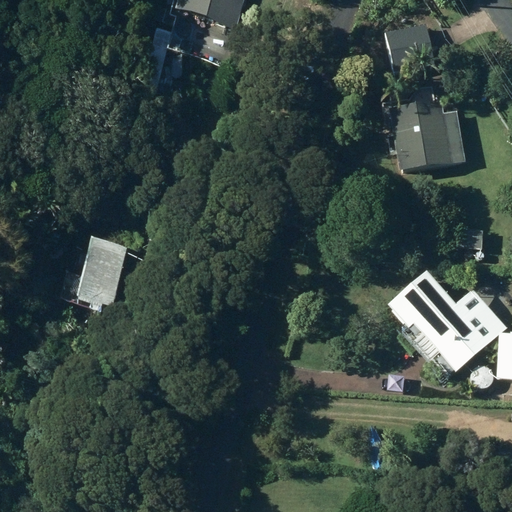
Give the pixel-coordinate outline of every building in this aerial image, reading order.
[(182,0),(177,24),(238,39),(246,0),(182,0)] [(428,28),(386,37),(394,76),(435,68),(428,28)] [(441,113),(389,122),(399,183),(465,172),(457,121),(443,123),(441,113)] [(457,257),(481,257),(481,239),(458,238),(457,257)] [(90,256),(76,317),(111,325),(126,265),(90,256)] [(413,341),(456,387),(509,337),(475,301),(457,317),(426,284),(386,321),(408,345),(413,341)] [(499,388),(511,388),(511,353),(499,354),(499,388)]
